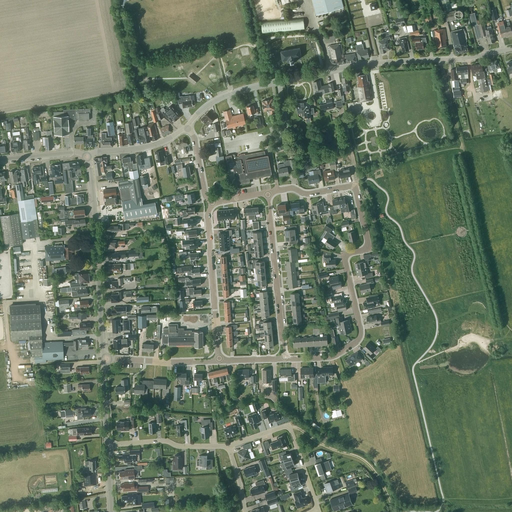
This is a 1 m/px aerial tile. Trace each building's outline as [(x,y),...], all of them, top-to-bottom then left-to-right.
[(311,0),(316,15),(344,7),(341,0),(311,0)] [(441,0),(445,12),(452,11),(451,8),(457,7),(456,3),(454,4),(454,2),(450,3),(449,0),(441,0)] [(405,23),(404,17),(403,17),(401,8),(397,9),(398,11),(397,12),(398,19),(395,19),(397,25),(401,24),(401,26),(405,25),(404,23),(405,23)] [(452,11),(445,12),(447,21),(462,17),(463,14),(463,11),(460,9),(456,10),(452,11)] [(477,24),(477,21),(474,13),(469,14),(472,26),(473,26),(477,39),(482,37),(482,36),(487,35),(489,43),(495,42),(492,29),(486,30),(484,23),(477,24)] [(427,24),(433,22),(431,14),(425,16),(427,24)] [(304,29),(303,18),(261,22),(262,34),(304,29)] [(502,37),(507,36),(505,27),(502,28),(501,24),(499,25),(502,37)] [(415,30),(415,25),(407,26),(408,32),(410,32),(411,36),(420,35),(419,30),(415,30)] [(431,36),(434,36),(435,41),(436,41),(437,48),(446,46),(445,39),(447,39),(445,29),(444,29),(434,30),(434,31),(433,31),(431,31),(431,36)] [(468,52),(468,45),(467,45),(466,41),(466,42),(463,29),(451,32),(454,44),(453,44),(453,45),(453,46),(454,47),(455,46),(456,53),(468,52)] [(387,39),(391,38),(390,35),(389,35),(389,31),(382,33),(383,39),(382,39),(382,40),(379,41),(381,53),(386,52),(386,51),(390,50),(389,43),(388,44),(387,39)] [(401,46),(402,52),(409,50),(406,37),(398,39),(400,46),(401,46)] [(415,43),(416,49),(424,49),(424,45),(427,44),(426,37),(421,37),(421,38),(420,38),(420,37),(412,38),(413,43),(415,43)] [(345,63),(343,54),(342,55),(340,44),(335,45),(338,64),(345,63)] [(358,59),(369,57),(368,49),(364,50),(363,44),(355,45),(357,51),(357,52),(358,59)] [(331,65),(338,64),(335,45),(328,46),(330,55),(331,55),(332,59),(331,59),(331,65)] [(297,58),(301,57),(300,48),(281,51),(282,60),(287,60),(288,62),(290,61),(291,63),(295,62),(294,61),(297,60),(297,58)] [(344,54),(343,54),(345,63),(356,61),(355,56),(355,53),(344,55),(345,57),(344,57),(344,54)] [(487,62),(489,70),(493,69),(493,71),(494,71),(497,71),(497,69),(500,68),(499,63),(498,64),(497,60),(487,62)] [(482,64),(470,66),(472,74),(475,73),(477,80),(478,79),(480,92),(490,91),(489,89),(489,85),(486,86),(484,71),(483,71),(482,64)] [(457,75),(456,69),(451,69),(452,74),(451,74),(452,80),(454,80),(455,86),(452,87),(452,92),(455,91),(456,96),(462,95),(461,91),(460,91),(459,87),(459,88),(459,82),(458,75),(457,75)] [(199,79),(191,73),(187,79),(194,85),(199,79)] [(359,75),(357,76),(359,83),(357,83),(358,87),(359,99),(357,99),(358,102),(360,101),(372,99),(370,85),(369,85),(369,81),(367,81),(366,74),(359,75)] [(323,93),(335,91),(333,83),(328,84),(328,85),(321,86),(320,81),(313,82),(316,92),(322,91),(323,93)] [(179,97),(180,102),(182,102),(183,108),(193,106),(192,99),(189,100),(189,98),(184,99),(184,97),(179,97)] [(270,114),(275,113),(274,109),(275,109),(273,99),(262,101),(264,111),(270,110),(270,114)] [(309,108),(308,102),(296,103),(297,110),(298,113),(302,113),(302,116),(305,115),(306,123),(311,122),(310,114),(314,114),(314,108),(309,108)] [(333,102),(326,103),(320,105),(321,109),(328,107),(329,111),(334,109),(333,102)] [(175,121),(176,121),(177,120),(177,119),(181,116),(171,104),(165,109),(163,107),(161,110),(168,118),(170,116),(175,121)] [(249,115),(258,112),(257,109),(254,109),(253,105),(247,107),(249,115)] [(53,116),(54,135),(58,135),(58,136),(65,136),(65,134),(69,134),(68,123),(75,121),(75,120),(79,119),(79,121),(86,121),(89,120),(88,113),(90,113),(90,109),(85,109),(63,110),(63,111),(53,112),(53,116)] [(225,118),(232,116),(230,110),(223,111),(225,118)] [(211,123),(215,117),(209,111),(208,112),(201,120),(205,124),(205,123),(208,126),(211,122),(211,123)] [(243,126),(243,124),(246,123),(243,114),(236,115),(238,125),(241,125),(241,126),(243,126)] [(236,115),(232,116),(225,118),(228,128),(233,127),(234,129),(236,128),(235,126),(238,125),(236,115)] [(135,129),(134,129),(136,138),(139,138),(140,143),(151,141),(147,126),(139,128),(138,125),(140,124),(138,117),(132,119),(135,129)] [(113,121),(107,122),(109,136),(115,135),(113,121)] [(133,132),(132,122),(125,123),(126,133),(133,132)] [(152,141),(158,139),(157,134),(154,123),(147,124),(150,135),(151,135),(152,141)] [(164,127),(163,128),(162,127),(160,128),(162,135),(171,132),(168,125),(164,127)] [(85,137),(85,146),(94,146),(94,140),(94,138),(93,138),(93,135),(91,135),(91,132),(91,129),(86,129),(86,135),(87,135),(87,137),(85,137)] [(83,137),(86,137),(85,132),(80,133),(80,137),(73,137),(74,143),(83,143),(83,137)] [(102,133),(101,135),(101,141),(101,147),(113,146),(113,141),(112,141),(112,137),(106,137),(106,133),(102,133)] [(12,142),(10,142),(11,151),(20,150),(19,142),(21,142),(20,134),(12,136),(12,142)] [(120,145),(127,145),(127,139),(125,139),(125,134),(118,135),(119,140),(120,140),(120,145)] [(51,136),(42,137),(42,144),(45,144),(45,150),(52,149),(51,136)] [(183,138),(175,144),(179,149),(180,150),(183,148),(184,153),(186,152),(185,147),(188,145),(183,138)] [(209,155),(216,154),(214,144),(207,145),(209,155)] [(164,158),(162,150),(155,152),(156,158),(156,162),(159,161),(160,165),(171,163),(169,156),(165,157),(164,158)] [(226,156),(227,164),(228,170),(233,169),(234,174),(235,174),(237,185),(251,183),(250,179),(256,178),(255,177),(259,176),(259,177),(272,175),(271,167),(268,155),(266,155),(265,151),(235,156),(235,154),(226,156)] [(138,165),(145,163),(144,155),(137,156),(138,165)] [(107,162),(107,157),(93,158),(94,164),(96,164),(95,168),(96,175),(102,175),(101,172),(108,171),(108,170),(113,170),(112,166),(107,166),(107,162)] [(130,179),(139,177),(138,170),(134,170),(133,162),(133,160),(131,160),(130,157),(122,158),(123,163),(123,167),(128,166),(129,168),(130,179)] [(284,161),(285,167),(278,169),(280,176),(289,174),(288,169),(291,168),(291,169),(296,168),(294,159),(284,161)] [(81,175),(81,168),(79,168),(79,162),(77,161),(69,162),(69,163),(62,163),(63,170),(65,193),(73,192),(71,180),(78,179),(78,176),(81,175)] [(329,163),(330,165),(331,170),(323,171),(325,181),(335,179),(334,171),(337,170),(335,162),(329,163)] [(54,183),(63,182),(62,176),(60,176),(59,171),(60,171),(59,164),(54,165),(50,166),(50,168),(49,169),(50,177),(53,176),(54,183)] [(184,176),(191,175),(189,166),(182,167),(182,164),(171,166),(173,172),(183,170),(184,176)] [(350,171),(353,170),(352,165),(346,166),(346,169),(339,170),(341,178),(351,176),(350,171)] [(33,173),(32,174),(33,180),(34,179),(38,179),(40,179),(40,177),(43,176),(42,166),(32,168),(33,173)] [(27,186),(26,180),(29,180),(27,173),(27,168),(21,169),(21,174),(20,174),(22,186),(27,186)] [(18,203),(23,239),(39,236),(33,195),(23,196),(21,184),(20,177),(19,177),(19,175),(19,170),(18,171),(17,170),(16,170),(15,171),(14,171),(10,171),(11,182),(12,182),(12,185),(15,185),(16,189),(11,190),(12,198),(13,198),(13,204),(18,203)] [(318,176),(321,176),(320,170),(313,171),(314,175),(308,176),(309,184),(319,182),(318,176)] [(136,178),(118,181),(121,200),(122,200),(125,219),(157,214),(155,202),(143,204),(142,198),(139,178),(136,178)] [(116,194),(116,188),(104,190),(104,196),(105,205),(114,204),(114,203),(117,203),(117,195),(116,195),(116,194)] [(189,203),(196,201),(194,193),(188,194),(183,195),(184,198),(188,197),(189,203)] [(84,203),(83,194),(74,195),(74,197),(70,198),(70,196),(64,196),(65,205),(84,203)] [(350,210),(351,215),(355,214),(354,209),(351,209),(350,200),(345,201),(345,197),(339,198),(340,208),(341,208),(341,212),(350,210)] [(336,208),(340,208),(339,198),(333,199),(334,206),(330,207),(332,214),(337,213),(336,208)] [(317,202),(319,213),(320,215),(322,215),(323,214),(329,213),(328,207),(324,208),(323,201),(317,202)] [(299,203),(291,204),(292,210),(296,210),(296,214),(305,213),(304,205),(300,206),(299,203)] [(288,206),(286,206),(286,204),(277,205),(278,213),(286,212),(286,214),(283,215),(283,218),(284,221),(290,220),(288,206)] [(59,218),(64,218),(73,217),(84,216),(84,208),(77,209),(73,210),(66,210),(66,211),(64,211),(63,207),(58,207),(59,218)] [(187,210),(180,211),(180,217),(187,217),(187,214),(195,214),(195,207),(186,208),(187,210)] [(251,208),(252,219),(255,219),(255,214),(259,214),(258,207),(251,208)] [(252,219),(251,208),(244,208),(244,215),(249,215),(249,219),(252,219)] [(22,242),(18,213),(0,215),(0,217),(5,246),(2,247),(3,249),(8,249),(7,246),(23,243),(22,242)] [(114,231),(119,231),(121,231),(121,230),(126,229),(129,229),(128,223),(118,224),(118,225),(111,226),(107,226),(108,231),(113,231),(114,231)] [(297,234),(297,229),(296,225),(288,226),(288,230),(284,230),(285,235),(297,234)] [(333,249),(337,243),(331,239),(333,235),(327,231),(323,237),(327,240),(325,243),(327,245),(327,246),(327,247),(329,248),(330,248),(331,247),(333,249)] [(350,242),(357,241),(355,231),(348,233),(350,242)] [(297,234),(285,235),(285,241),(292,240),(292,244),(298,243),(297,234)] [(108,248),(117,248),(117,245),(119,245),(125,245),(125,241),(116,241),(116,240),(107,241),(108,248)] [(186,248),(198,248),(198,242),(190,242),(190,240),(183,240),(183,244),(186,244),(186,248)] [(64,247),(64,245),(55,246),(56,246),(54,246),(44,246),(45,253),(71,252),(73,251),(73,247),(64,247)] [(127,251),(125,252),(118,252),(115,252),(115,253),(109,254),(109,260),(115,260),(116,260),(117,260),(118,260),(119,260),(119,257),(127,257),(127,251)] [(186,251),(179,252),(180,256),(184,255),(184,258),(186,257),(191,257),(191,259),(199,259),(199,253),(186,254),(186,251)] [(71,258),(71,252),(45,253),(45,261),(60,260),(65,259),(65,258),(71,258)] [(355,264),(356,270),(367,267),(366,264),(369,263),(368,260),(372,260),(371,254),(364,255),(365,261),(355,264)] [(323,263),(324,266),(326,266),(326,267),(336,266),(335,260),(331,260),(331,255),(324,255),(324,261),(326,261),(326,263),(323,263)] [(298,260),(289,261),(286,261),(286,265),(285,265),(285,268),(295,267),(295,262),(298,262),(298,260)] [(121,264),(109,265),(109,272),(121,271),(121,269),(124,269),(124,270),(130,269),(130,263),(121,264)] [(66,274),(66,271),(75,270),(74,264),(65,265),(65,268),(56,269),(57,275),(66,274)] [(188,275),(192,275),(200,274),(200,268),(192,269),(192,266),(175,268),(176,273),(187,272),(188,275)] [(376,271),(368,273),(367,267),(356,270),(358,276),(365,274),(365,278),(377,276),(376,271)] [(81,283),(83,282),(89,282),(88,273),(78,273),(74,274),(75,281),(69,282),(70,287),(76,287),(79,286),(81,286),(81,283)] [(299,273),(287,274),(288,278),(286,278),(286,281),(297,280),(296,276),(299,275),(299,273)] [(110,282),(111,285),(110,285),(110,287),(111,287),(111,288),(115,288),(115,289),(119,288),(118,285),(123,285),(123,282),(132,282),(131,277),(118,278),(118,281),(114,281),(114,282),(110,282)] [(361,293),(371,291),(370,283),(374,282),(373,279),(366,280),(367,284),(360,285),(361,293)] [(79,289),(79,286),(76,287),(70,287),(69,287),(67,288),(67,292),(71,291),(72,297),(78,296),(87,295),(86,289),(79,289)] [(232,288),(229,289),(223,290),(223,296),(229,296),(229,292),(234,292),(234,288),(232,288)] [(185,298),(184,290),(176,291),(177,298),(185,298)] [(112,302),(116,302),(120,302),(119,298),(124,298),(123,291),(119,292),(119,294),(115,294),(115,295),(111,295),(112,297),(111,298),(112,302)] [(366,297),(367,301),(363,302),(365,309),(375,307),(374,303),(379,301),(378,295),(366,297)] [(69,306),(68,299),(55,300),(56,306),(59,306),(59,307),(69,306)] [(80,304),(74,304),(74,307),(75,310),(80,310),(80,307),(88,306),(88,300),(79,301),(80,304)] [(46,362),(46,360),(63,359),(63,346),(73,346),(73,342),(63,343),(63,341),(42,342),(39,304),(9,306),(11,340),(29,339),(29,343),(32,357),(34,357),(35,363),(46,362)] [(377,319),(376,315),(367,317),(368,323),(375,322),(381,321),(380,318),(377,319)] [(139,327),(147,327),(146,316),(138,316),(139,327)] [(337,325),(339,325),(340,328),(350,326),(349,320),(343,321),(342,317),(335,318),(337,325)] [(121,332),(121,330),(130,330),(129,320),(123,320),(123,322),(120,322),(120,319),(112,320),(113,332),(121,332)] [(162,343),(169,343),(169,345),(195,345),(195,347),(203,347),(203,331),(192,331),(192,330),(184,330),(184,328),(178,328),(178,324),(168,324),(168,328),(163,328),(163,334),(162,334),(162,343)] [(232,333),(232,332),(232,329),(237,328),(237,325),(231,325),(231,326),(226,326),(226,333),(232,333)] [(350,326),(340,328),(341,334),(352,332),(350,326)] [(233,339),(232,335),(238,335),(237,332),(232,332),(232,333),(226,333),(227,340),(233,339)] [(233,339),(227,340),(227,346),(233,346),(233,342),(238,341),(238,338),(233,339)] [(80,347),(88,347),(88,342),(85,342),(85,339),(82,340),(79,340),(77,340),(77,341),(73,341),(73,342),(73,346),(73,350),(80,350),(80,347)] [(114,349),(122,349),(122,347),(129,347),(129,343),(128,343),(127,339),(121,339),(113,339),(114,349)] [(151,342),(150,344),(142,344),(142,350),(154,351),(154,342),(151,342)] [(366,355),(371,360),(374,357),(371,354),(375,349),(368,342),(363,348),(368,353),(366,355)] [(346,360),(350,366),(354,364),(363,359),(358,351),(351,356),(352,356),(346,360)] [(31,359),(23,359),(23,362),(20,362),(20,360),(14,360),(14,368),(31,367),(31,359)] [(70,373),(69,363),(60,363),(60,373),(70,373)] [(317,370),(317,378),(317,383),(326,382),(326,375),(333,375),(333,367),(322,367),(322,370),(317,370)] [(222,375),(223,375),(226,374),(227,380),(230,379),(229,373),(228,373),(227,368),(221,370),(222,375)] [(287,381),(294,381),(295,381),(295,374),(291,374),(291,368),(280,369),(280,377),(287,377),(287,381)] [(313,368),(307,368),(307,378),(313,378),(313,382),(312,382),(314,388),(317,387),(317,381),(317,373),(313,374),(313,368)] [(251,376),(249,376),(249,369),(240,369),(240,370),(238,370),(238,377),(246,377),(246,380),(249,380),(249,382),(251,382),(251,376)] [(275,390),(277,390),(277,379),(272,379),(272,380),(271,380),(270,369),(262,369),(263,382),(269,382),(269,385),(272,385),(272,391),(275,390)] [(222,375),(221,370),(214,371),(216,377),(220,376),(221,381),(224,380),(223,375),(222,375)] [(216,377),(214,371),(208,373),(209,378),(213,377),(214,383),(217,382),(216,377)] [(189,385),(189,383),(189,378),(186,377),(186,373),(177,373),(177,379),(181,379),(181,385),(189,385)] [(152,380),(142,379),(142,383),(132,383),(132,392),(148,393),(148,387),(166,388),(166,378),(153,378),(152,380)] [(116,393),(125,393),(125,390),(128,390),(127,379),(121,380),(122,387),(116,387),(116,393)] [(71,392),(70,383),(63,384),(64,392),(71,392)] [(251,412),(259,409),(257,402),(249,405),(251,412)] [(77,414),(82,414),(82,416),(90,416),(90,409),(86,410),(86,408),(77,408),(77,414)] [(61,415),(61,418),(74,416),(73,409),(58,411),(59,415),(61,415)] [(276,421),(280,420),(280,419),(283,417),(280,412),(278,413),(277,411),(272,413),(271,412),(269,413),(267,409),(261,411),(264,419),(268,417),(270,423),(276,421)] [(256,423),(259,422),(256,413),(247,416),(250,425),(251,425),(252,429),(258,427),(256,423)] [(243,425),(240,415),(235,416),(238,426),(243,425)] [(129,430),(129,426),(132,425),(132,427),(137,426),(137,417),(131,418),(131,421),(129,421),(117,422),(117,425),(117,426),(117,428),(118,429),(118,430),(125,429),(125,430),(129,430)] [(212,422),(210,422),(210,419),(204,420),(205,427),(201,427),(201,428),(200,428),(200,432),(202,431),(202,438),(209,437),(209,430),(213,430),(212,422)] [(181,420),(181,425),(176,425),(177,435),(184,435),(184,426),(187,426),(186,420),(181,420)] [(321,427),(313,421),(311,424),(319,430),(321,427)] [(231,436),(234,435),(234,434),(238,433),(235,425),(224,429),(227,436),(231,435),(231,436)] [(284,435),(277,437),(278,441),(274,442),(270,443),(272,450),(280,447),(280,448),(287,445),(284,435)] [(248,449),(252,448),(250,443),(243,445),(244,450),(238,452),(241,462),(251,459),(248,449)] [(135,462),(135,458),(135,454),(139,454),(139,450),(132,450),(130,451),(130,454),(122,454),(122,455),(118,456),(118,460),(124,460),(124,462),(135,462)] [(283,457),(285,461),(293,459),(291,453),(286,454),(285,451),(279,453),(280,458),(283,457)] [(180,455),(179,455),(178,455),(176,455),(175,455),(174,455),(174,457),(173,457),(173,469),(182,469),(182,458),(180,458),(180,455)] [(213,459),(207,459),(207,456),(207,455),(199,455),(199,456),(200,456),(200,460),(197,460),(197,466),(207,465),(207,468),(213,468),(213,459)] [(315,464),(319,475),(320,475),(322,479),(325,478),(323,472),(333,469),(331,470),(328,461),(330,460),(323,462),(321,458),(315,460),(316,463),(315,464)] [(267,468),(264,459),(258,461),(261,470),(267,468)] [(295,465),(293,459),(285,461),(281,463),(283,467),(285,472),(292,470),(291,467),(295,465)] [(85,467),(89,466),(89,470),(91,470),(91,472),(83,473),(83,486),(95,486),(95,485),(96,485),(96,472),(95,472),(95,470),(95,460),(89,461),(85,461),(85,467)] [(246,477),(257,473),(255,465),(244,469),(246,477)] [(119,472),(120,479),(134,478),(133,469),(124,470),(124,471),(119,472)] [(293,473),(292,470),(285,472),(286,477),(291,477),(291,481),(299,478),(298,472),(293,473)] [(299,478),(291,481),(289,481),(289,482),(291,486),(290,486),(292,491),(298,489),(297,486),(302,484),(299,478)] [(334,489),(340,487),(343,486),(340,478),(324,484),(327,491),(334,489)] [(345,482),(347,488),(350,487),(351,488),(359,486),(358,482),(354,483),(353,479),(345,482)] [(257,495),(265,492),(263,485),(265,484),(264,480),(255,483),(256,486),(254,487),(254,488),(250,489),(252,495),(257,494),(257,495)] [(148,488),(145,488),(137,488),(137,486),(134,486),(134,483),(123,483),(123,484),(120,484),(121,489),(123,489),(123,491),(137,490),(137,492),(148,491),(148,488)] [(276,496),(275,491),(265,494),(267,499),(276,496)] [(297,508),(308,504),(305,497),(303,498),(301,491),(293,493),(296,501),(295,501),(297,508)] [(137,493),(127,494),(127,495),(121,496),(122,502),(128,502),(132,502),(132,505),(141,505),(140,494),(137,494),(137,493)] [(330,500),(334,510),(352,504),(349,494),(330,500)] [(279,502),(277,497),(267,501),(269,506),(279,502)] [(86,508),(85,499),(78,500),(79,509),(86,508)] [(75,511),(74,502),(66,503),(67,511),(75,511)]
